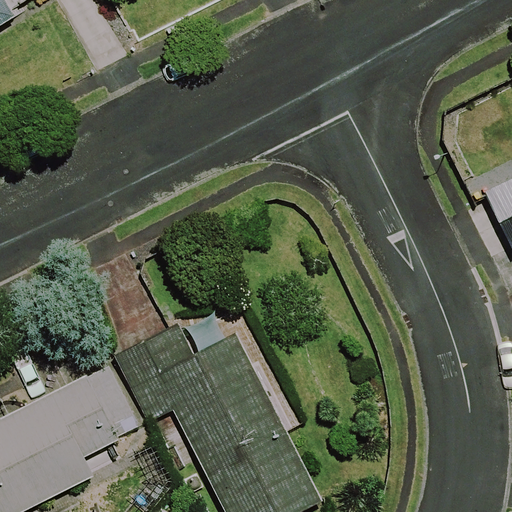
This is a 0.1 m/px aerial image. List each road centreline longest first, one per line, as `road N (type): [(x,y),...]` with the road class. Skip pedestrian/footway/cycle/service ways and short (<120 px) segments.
road 1 (residential): [(317,54),(461,341),(473,429),(460,511)]
road 2 (residential): [(317,54),(0,211)]
road 3 (residential): [(431,0),(317,54)]
